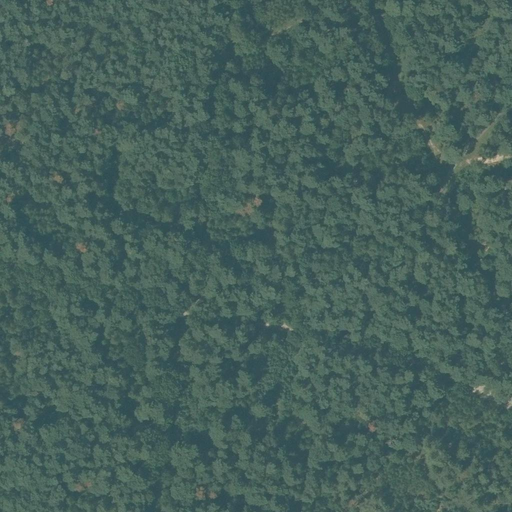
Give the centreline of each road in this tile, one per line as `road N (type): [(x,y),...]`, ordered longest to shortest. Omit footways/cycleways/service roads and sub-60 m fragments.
road 1 (track): [(368,0),(445,178),(309,256),(181,305)]
road 2 (track): [(296,511),(273,430),(273,328),(181,305)]
road 3 (track): [(216,43),(181,305)]
road 4 (track): [(273,328),(432,371),(511,413)]
road 5 (track): [(181,305),(148,511)]
road 6 (track): [(181,305),(0,255)]
